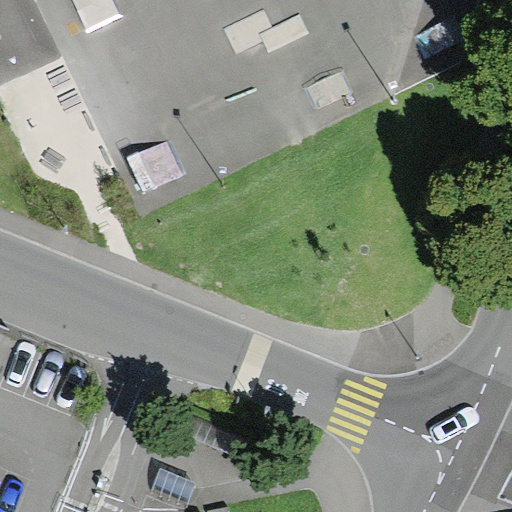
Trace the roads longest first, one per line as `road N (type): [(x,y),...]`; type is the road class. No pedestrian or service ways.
road 1 (tertiary): [(461,442),(0,267)]
road 2 (tertiary): [(511,308),(461,442)]
